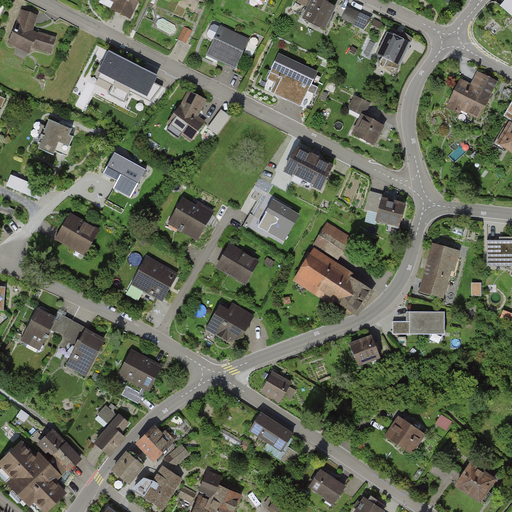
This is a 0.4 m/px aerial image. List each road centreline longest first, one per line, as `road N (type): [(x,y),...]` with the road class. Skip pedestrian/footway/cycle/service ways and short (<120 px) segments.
road 1 (residential): [(423,195),(39,0)]
road 2 (residential): [(423,195),(411,257),(385,302),(214,375)]
road 3 (residential): [(214,375),(20,272),(11,256),(26,233)]
road 4 (residential): [(214,375),(423,511)]
road 5 (residential): [(214,375),(132,437),(76,511)]
road 6 (residential): [(423,195),(410,108),(449,39)]
